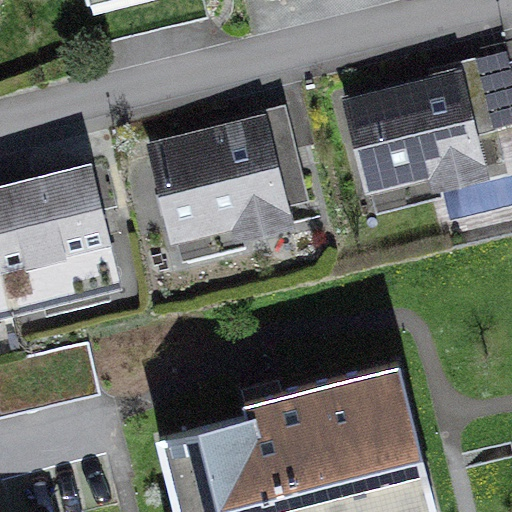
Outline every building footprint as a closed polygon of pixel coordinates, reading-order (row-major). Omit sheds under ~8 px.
[(483,70),(352,104),(372,184),(435,168),(439,184),(483,173),(473,135),(498,129),(483,70)] [(157,150),(185,262),(246,246),(242,233),(285,222),(281,206),(308,199),(294,143),(269,149),(262,124),(157,150)] [(0,189),(0,264),(11,311),(119,284),(90,167),(0,189)] [(0,313),(11,311),(0,264),(0,313)] [(0,365),(0,412),(2,422),(104,396),(90,342),(0,365)] [(161,439),(179,511),(403,511),(435,504),(399,363),(247,402),(251,417),(161,439)]
